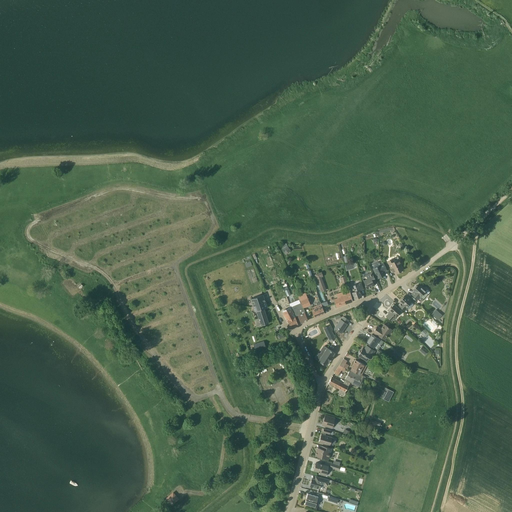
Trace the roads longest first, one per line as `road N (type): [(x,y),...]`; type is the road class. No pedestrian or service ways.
road 1 (track): [(471,227),(475,243),(455,349),(461,421),(440,511)]
road 2 (residential): [(371,299),(451,245),(511,189)]
road 3 (residential): [(286,511),(320,384)]
